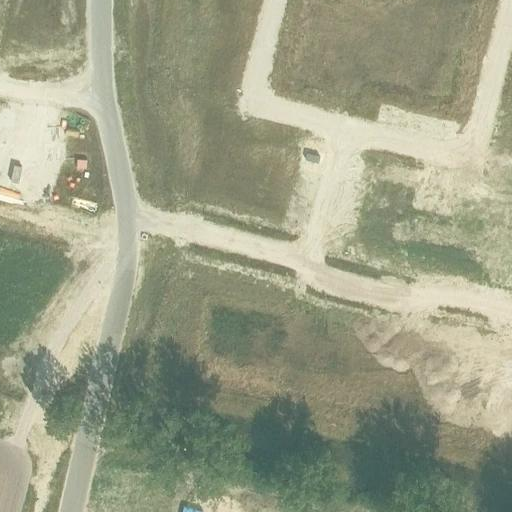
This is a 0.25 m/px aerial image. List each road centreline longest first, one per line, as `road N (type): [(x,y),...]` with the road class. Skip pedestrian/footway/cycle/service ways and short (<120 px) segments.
road 1 (residential): [(127,218),(33,393),(15,465)]
road 2 (residential): [(345,125),(247,100),(272,0)]
road 3 (residential): [(127,218),(310,264)]
road 4 (residential): [(472,157),(511,0)]
road 5 (residential): [(437,296),(472,157)]
road 6 (residential): [(345,125),(310,264)]
road 7 (residential): [(472,157),(345,125)]
road 8 (residential): [(310,264),(437,296)]
road 9 (residential): [(106,91),(127,218)]
